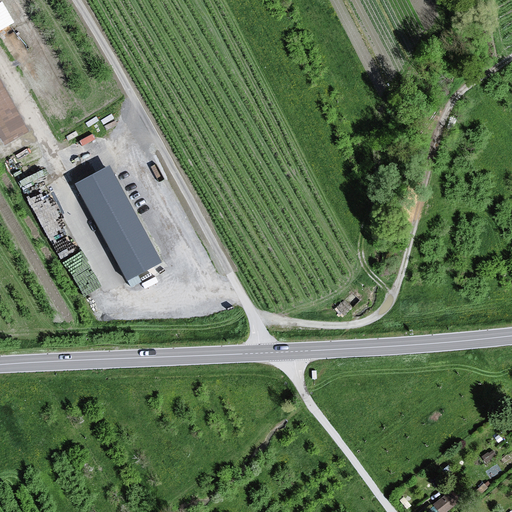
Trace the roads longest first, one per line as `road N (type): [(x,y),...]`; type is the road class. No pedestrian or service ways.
road 1 (track): [(511,58),(459,93),(442,119),(389,302),(370,321),(334,327),(255,323)]
road 2 (track): [(75,0),(255,323),(260,352)]
road 3 (tertiary): [(0,364),(293,350)]
road 4 (tertiary): [(293,350),(511,334)]
road 5 (unclassified): [(389,511),(300,387),(293,350)]
